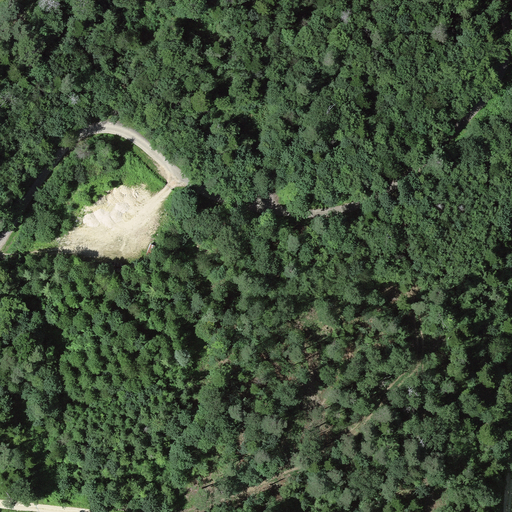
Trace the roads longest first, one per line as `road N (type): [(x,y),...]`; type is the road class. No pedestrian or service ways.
road 1 (unclassified): [(0,242),(64,147),(96,126),(126,132),(201,189),(239,204),(314,213),(395,186)]
road 2 (track): [(395,186),(457,132),(506,66),(509,30),(498,0)]
